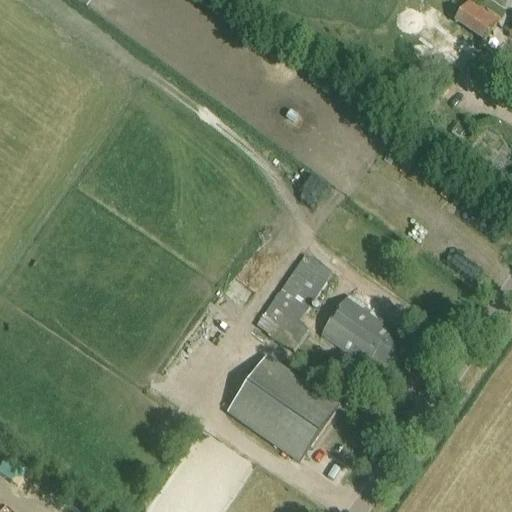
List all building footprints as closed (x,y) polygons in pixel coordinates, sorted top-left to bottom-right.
[(471,1),(455,23),(485,43),(501,22),(471,1)] [(424,8),(409,29),(455,61),(470,41),(424,8)] [(332,276),(304,257),(279,295),(278,294),(254,329),(293,355),(308,333),(298,326),(332,276)] [(383,382),(406,351),(390,340),(394,335),(384,328),(387,324),(350,298),(321,339),(383,382)] [(266,359),(227,414),(300,465),(339,410),(266,359)] [(335,394),(345,402),(364,375),(354,368),(335,394)]
